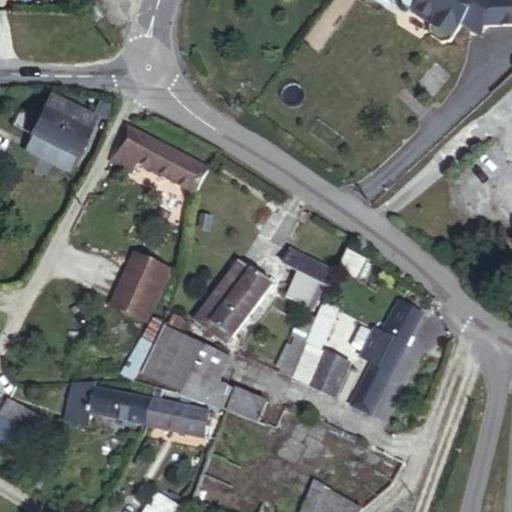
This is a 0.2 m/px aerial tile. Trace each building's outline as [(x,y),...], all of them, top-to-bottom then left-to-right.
[(416,0),(399,0),(400,4),(410,11),(417,0),(416,0)] [(511,24),(511,0),(416,0),(417,0),(410,11),(428,24),(429,35),(438,40),(448,40),(460,23),(466,14),(482,25),(511,24)] [(466,14),(460,23),(478,35),(482,25),(466,14)] [(76,158),(94,121),(49,99),(31,136),(76,158)] [(210,168),(127,128),(109,161),(132,173),(137,163),(197,194),(210,168)] [(344,245),(334,268),(360,280),(370,258),(344,245)] [(131,251),(113,309),(154,322),(172,264),(131,251)] [(330,277),(283,252),(274,269),(295,280),(322,295),(330,277)] [(237,350),(273,293),(236,269),(200,326),(237,350)] [(322,295),(295,280),(287,296),(316,309),(322,295)] [(322,301),(304,341),(320,350),(339,309),(322,301)] [(367,417),(418,317),(399,306),(384,336),(372,330),(358,359),(369,364),(347,408),(367,417)] [(182,394),(204,346),(165,326),(140,379),(182,394)] [(273,373),(285,380),(303,339),(292,334),(273,373)] [(221,385),(232,360),(204,346),(182,394),(224,410),(232,390),(221,385)] [(332,398),(349,364),(325,352),(308,387),(332,398)] [(91,412),(94,391),(73,387),(65,419),(89,424),(91,412)] [(259,424),(267,405),(232,390),(224,410),(259,424)] [(144,424),(149,401),(94,391),(91,412),(144,424)] [(45,420),(6,400),(0,412),(0,421),(27,435),(35,439),(45,420)] [(201,436),(206,412),(149,401),(144,424),(201,436)] [(27,435),(0,421),(0,443),(18,452),(27,435)] [(405,453),(412,438),(397,432),(391,446),(405,453)] [(184,486),(200,453),(180,443),(165,476),(184,486)] [(162,511),(165,508),(146,499),(139,511),(162,511)]
